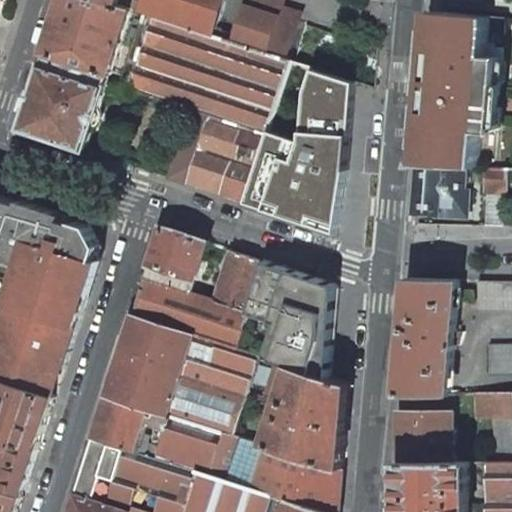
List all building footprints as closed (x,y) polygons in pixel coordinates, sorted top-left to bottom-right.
[(113,74),(135,8),(109,0),(65,0),(48,53),(113,74)] [(109,0),(135,8),(144,11),(154,14),(216,34),(227,0),(109,0)] [(248,0),(235,41),(288,58),(302,15),(283,9),(285,0),(248,0)] [(506,35),(507,17),(435,10),(431,65),(503,73),(504,56),(490,55),(492,34),(506,35)] [(119,86),(129,89),(154,14),(144,11),(119,86)] [(263,154),(294,60),(288,58),(235,41),(216,34),(154,14),(129,89),(194,110),(211,116),(189,183),(246,202),(262,154),(263,154)] [(356,80),(377,87),(381,46),(360,39),(308,22),(295,60),(356,80)] [(110,85),(113,74),(48,53),(45,64),(110,85)] [(294,60),(246,202),(338,230),(356,80),(294,60)] [(89,149),(110,85),(45,64),(24,126),(25,128),(26,129),(89,149)] [(499,132),(503,73),(431,65),(422,164),(468,166),(474,166),(480,167),(483,130),(499,132)] [(172,177),(189,183),(211,116),(194,110),(172,177)] [(474,166),(468,166),(422,164),(420,164),(416,212),(442,214),(443,205),(466,207),(468,171),(473,171),(474,166)] [(506,169),(504,169),(489,168),(487,191),(505,192),(506,169)] [(0,224),(18,230),(26,203),(0,194),(0,224)] [(85,252),(89,241),(64,233),(68,220),(66,215),(26,203),(18,230),(0,224),(0,258),(10,262),(11,257),(28,262),(0,346),(0,376),(5,378),(57,396),(67,365),(54,361),(57,352),(70,356),(91,291),(86,290),(88,285),(93,286),(102,257),(85,252)] [(466,215),(466,207),(443,205),(442,214),(466,215)] [(106,245),(98,230),(68,220),(64,233),(89,241),(85,252),(102,257),(106,245)] [(197,280),(209,242),(164,227),(147,278),(173,287),(178,273),(197,280)] [(250,312),(266,260),(233,250),(216,301),(250,312)] [(295,365),(333,377),(340,289),(336,284),(266,260),(250,312),(280,322),(269,356),(295,365)] [(192,293),(197,280),(178,273),(173,287),(192,293)] [(216,301),(192,293),(173,287),(147,278),(136,313),(240,347),(250,312),(216,301)] [(400,395),(452,395),(454,382),(462,280),(410,278),(401,382),(400,395)] [(511,280),(479,280),(478,309),(511,309),(511,280)] [(248,397),(262,354),(240,347),(136,313),(109,396),(224,434),(236,434),(246,404),(248,397)] [(511,344),(490,345),(490,375),(511,373),(511,344)] [(67,365),(70,356),(57,352),(54,361),(67,365)] [(279,416),(269,446),(344,471),(352,383),(333,377),(295,365),(282,407),(275,405),(272,414),(279,416)] [(0,436),(40,450),(57,396),(5,378),(0,392),(0,436)] [(498,460),(511,460),(511,391),(478,392),(480,419),(495,418),(498,460)] [(224,434),(109,396),(95,438),(199,471),(211,475),(224,434)] [(272,414),(275,405),(248,397),(246,404),(272,414)] [(455,461),(455,411),(401,412),(401,461),(455,461)] [(236,434),(224,434),(211,475),(323,511),(340,511),(344,471),(269,446),(236,434)] [(0,488),(25,497),(40,450),(0,436),(0,488)] [(185,511),(199,471),(95,438),(77,495),(129,511),(185,511)] [(511,511),(511,460),(498,460),(489,460),(488,511),(511,511)] [(471,505),(470,461),(455,461),(401,461),(400,511),(470,511),(471,511),(471,505)] [(323,511),(211,475),(199,471),(185,511),(323,511)] [(0,511),(19,511),(25,497),(0,488),(0,511)] [(129,511),(77,495),(71,511),(129,511)]
